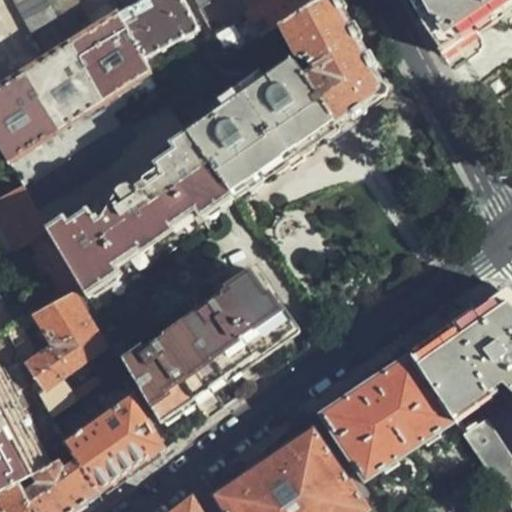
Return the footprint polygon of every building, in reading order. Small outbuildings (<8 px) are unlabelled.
[(114,130),(100,104),(70,46),(64,35),(45,0),(17,0),(36,31),(38,29),(55,55),(0,90),(0,144),(24,185),(114,130)] [(45,0),(64,35),(90,22),(77,0),(45,0)] [(144,58),(202,28),(188,0),(145,0),(121,14),(144,58)] [(340,125),(380,97),(382,84),(348,22),(335,0),(322,0),(283,25),(302,57),(305,55),(318,72),(307,79),(295,62),(281,73),(277,68),(265,77),(261,72),(184,127),(189,133),(236,198),(287,162),(292,169),(307,158),(302,152),(340,125)] [(228,59),(283,25),(322,0),(268,0),(214,33),(228,59)] [(511,0),(411,0),(425,24),(443,55),(476,32),(511,6),(511,0)] [(100,104),(151,71),(144,58),(121,14),(70,46),(100,104)] [(141,139),(128,121),(114,130),(24,185),(39,211),(67,193),(69,195),(122,160),(119,154),(141,139)] [(222,208),(236,198),(189,133),(153,158),(157,163),(154,166),(160,175),(137,190),(132,189),(128,189),(125,189),(121,192),(119,195),(119,200),(110,206),(114,213),(102,222),(99,216),(94,220),(89,213),(70,226),(65,220),(50,230),(86,292),(92,300),(121,281),(114,269),(140,250),(143,254),(172,233),(169,229),(197,209),(206,220),(222,208)] [(86,292),(50,230),(39,211),(24,185),(0,197),(0,222),(16,250),(31,241),(39,256),(37,258),(46,273),(50,270),(57,285),(11,309),(18,323),(38,314),(39,316),(80,294),(86,292)] [(227,298),(171,336),(172,338),(142,358),(139,353),(128,361),(164,423),(204,396),(263,355),(299,328),(258,271),(224,294),(227,298)] [(103,320),(92,300),(86,292),(80,294),(39,316),(54,346),(44,351),(45,355),(38,360),(31,348),(34,346),(23,324),(6,333),(52,417),(106,380),(101,374),(69,393),(59,378),(102,352),(108,349),(94,325),(103,320)] [(511,503),(511,302),(495,300),(475,314),(412,356),(453,417),(504,382),(511,389),(511,458),(487,421),(466,435),(482,460),(511,503)] [(0,504),(75,455),(65,441),(52,417),(6,333),(0,336),(0,504)] [(324,417),(368,481),(457,422),(453,417),(412,356),(368,387),(324,417)] [(75,455),(101,495),(134,472),(166,449),(134,394),(65,441),(75,455)] [(369,511),(370,511),(316,431),(267,464),(216,497),(225,511),(369,511)] [(75,455),(0,504),(0,511),(76,511),(101,495),(75,455)] [(200,511),(195,503),(182,511),(200,511)]
